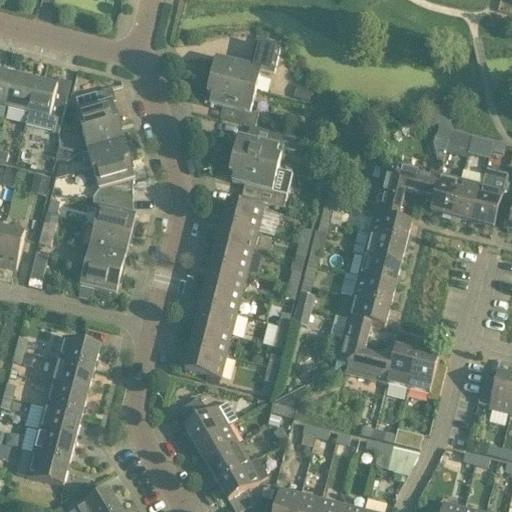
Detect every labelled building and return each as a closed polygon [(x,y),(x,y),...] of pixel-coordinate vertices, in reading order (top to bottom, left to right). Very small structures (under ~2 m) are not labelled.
[(211,82),(256,94),(259,80),(255,79),(256,71),(275,76),(282,46),(256,39),(252,56),(249,68),(216,60),(211,82)] [(0,75),(0,108),(7,110),(15,79),(0,75)] [(15,79),(7,110),(28,115),(36,84),(15,79)] [(256,94),(211,82),(207,97),(212,98),(210,106),(246,115),(243,127),(255,130),(258,117),(250,115),(256,94)] [(70,92),(36,84),(28,115),(29,115),(25,129),(59,137),(70,92)] [(313,94),(306,92),(301,90),(297,101),(309,105),(313,94)] [(82,133),(118,123),(112,103),(99,107),(96,96),(76,102),(79,113),(77,113),(82,133)] [(88,153),(123,143),(118,123),(82,133),(88,153)] [(449,145),(451,136),(439,132),(437,142),(449,145)] [(292,139),(286,138),(274,135),(271,147),(238,138),(233,161),(278,172),(281,158),(277,157),(279,149),(288,152),(292,139)] [(451,136),(449,145),(448,148),(469,153),(472,141),(451,136)] [(472,141),(469,153),(490,158),(493,146),(482,144),(472,141)] [(93,173),(129,162),(123,143),(88,153),(93,173)] [(493,146),(490,158),(491,155),(504,159),(506,149),(493,146)] [(67,164),(69,153),(59,150),(57,161),(67,164)] [(69,153),(67,164),(68,164),(80,155),(69,153)] [(333,173),(344,175),(348,155),(337,153),(333,173)] [(0,163),(7,166),(9,158),(0,155),(0,163)] [(265,206),(277,209),(284,210),(293,177),(278,173),(278,172),(233,161),(229,175),(234,176),(232,184),(268,194),(265,206)] [(93,173),(99,193),(94,200),(133,200),(133,183),(135,183),(129,162),(93,173)] [(398,167),(395,177),(405,193),(434,200),(431,214),(431,215),(441,178),(398,167)] [(67,170),(61,168),(57,182),(69,179),(67,170)] [(18,173),(8,171),(3,188),(13,191),(18,173)] [(385,174),(374,217),(411,226),(412,225),(398,222),(405,193),(395,177),(385,174)] [(31,196),(46,199),(51,181),(36,177),(31,196)] [(441,178),(431,215),(452,220),(461,183),(441,178)] [(461,183),(452,220),(473,225),(482,188),(461,183)] [(482,188),(473,225),(494,230),(504,193),(482,188)] [(326,205),(335,207),(338,195),(329,193),(326,205)] [(95,229),(131,238),(136,218),(133,217),(133,200),(109,201),(94,200),(93,201),(94,207),(100,209),(95,229)] [(48,217),(59,220),(58,219),(61,206),(51,204),(48,217)] [(221,226),(258,235),(263,213),(227,204),(221,226)] [(320,225),(330,228),(335,207),(326,205),(324,214),(320,225)] [(42,237),(54,240),(59,220),(48,217),(42,237)] [(369,238),(406,247),(411,226),(374,217),(369,238)] [(314,246),(325,249),(327,239),(332,240),(335,229),(330,228),(320,225),(314,246)] [(216,246),(253,256),(258,235),(221,226),(216,246)] [(90,249),(126,258),(131,238),(95,229),(90,249)] [(3,231),(0,244),(0,268),(16,273),(25,236),(3,231)] [(299,245),(309,248),(313,235),(302,232),(299,245)] [(54,240),(42,237),(39,248),(51,251),(54,240)] [(364,258),(401,268),(406,247),(369,238),(364,258)] [(294,266),(304,269),(309,248),(299,245),(294,266)] [(211,267),(247,277),(253,256),(216,246),(211,267)] [(308,267),(317,269),(319,258),(322,258),(325,249),(314,246),(311,255),(308,267)] [(85,269),(121,278),(126,258),(90,249),(85,269)] [(37,257),(31,277),(30,282),(42,285),(48,260),(37,257)] [(358,279),(396,289),(401,268),(364,258),(358,279)] [(289,287),(299,290),(302,276),(304,269),(294,266),(289,287)] [(206,288),(242,297),(247,277),(211,267),(206,288)] [(303,288),(312,290),(317,269),(308,267),(303,288)] [(121,278),(85,269),(80,289),(116,298),(121,278)] [(353,300),(390,309),(396,289),(358,279),(353,300)] [(299,290),(289,287),(285,301),(295,304),(299,290)] [(200,309),(237,318),(242,297),(206,288),(200,309)] [(298,309),(312,312),(315,300),(310,299),(312,290),(303,288),(298,309)] [(94,292),(80,289),(78,299),(91,302),(94,292)] [(385,330),(390,309),(353,300),(348,321),(385,330)] [(195,330),(231,339),(237,318),(200,309),(195,330)] [(312,312),(298,309),(293,326),(308,330),(312,312)] [(278,329),(288,331),(291,319),(282,316),(278,329)] [(343,342),(341,348),(338,348),(336,350),(334,358),(335,360),(338,361),(337,364),(347,366),(363,356),(371,328),(385,331),(385,330),(348,321),(348,322),(336,319),(330,339),(343,342)] [(288,331),(278,329),(273,351),(283,353),(288,331)] [(190,351),(226,360),(231,339),(195,330),(190,351)] [(63,340),(57,364),(94,373),(100,349),(63,340)] [(19,341),(16,353),(24,355),(28,343),(19,341)] [(363,356),(347,366),(345,376),(387,387),(397,350),(396,350),(392,364),(363,356)] [(397,350),(387,387),(408,392),(417,355),(397,350)] [(226,360),(190,351),(184,373),(221,382),(226,360)] [(21,367),(24,355),(16,353),(13,365),(21,367)] [(417,355),(408,392),(429,398),(428,402),(439,405),(447,371),(437,368),(439,360),(417,355)] [(31,370),(34,359),(25,357),(23,368),(31,370)] [(268,371),(278,373),(281,361),(271,358),(268,371)] [(51,387),(88,396),(94,373),(57,364),(51,387)] [(278,373),(268,371),(265,385),(274,387),(278,373)] [(510,418),(511,410),(511,379),(498,375),(496,382),(489,409),(488,413),(510,418)] [(486,379),(479,407),(489,409),(496,382),(486,379)] [(7,387),(4,399),(12,401),(15,389),(7,387)] [(45,410),(82,420),(88,396),(51,387),(45,410)] [(276,408),(285,410),(298,413),(298,416),(304,417),(311,389),(276,407),(276,408)] [(356,438),(374,442),(376,433),(372,432),(379,401),(365,398),(356,438)] [(9,414),(12,401),(4,399),(0,411),(9,414)] [(195,448),(228,429),(238,423),(228,406),(218,412),(217,410),(208,415),(200,401),(180,413),(187,427),(184,429),(195,448)] [(282,420),(285,410),(276,408),(276,407),(274,406),(271,416),(282,420)] [(39,433),(76,443),(82,420),(45,410),(39,433)] [(282,420),(295,423),(296,423),(298,416),(298,413),(285,410),(282,420)] [(488,413),(486,422),(502,426),(505,417),(488,413)] [(280,421),(271,418),(268,427),(278,430),(280,421)] [(228,429),(195,448),(206,467),(239,447),(228,429)] [(315,441),(317,432),(305,429),(301,447),(313,450),(315,441)] [(317,432),(315,441),(327,444),(330,435),(317,432)] [(33,456),(70,466),(76,443),(39,433),(33,456)] [(396,438),(394,447),(420,454),(425,440),(398,434),(396,438)] [(0,435),(0,447),(9,450),(12,438),(0,435)] [(396,438),(385,435),(383,444),(394,447),(396,438)] [(349,449),(351,440),(339,437),(337,446),(349,449)] [(378,458),(380,448),(368,445),(365,454),(378,458)] [(0,461),(6,463),(9,450),(0,447),(0,461)] [(239,447),(206,467),(217,485),(250,466),(239,447)] [(378,458),(375,470),(388,474),(389,471),(392,461),(394,452),(380,448),(378,458)] [(499,461),(501,453),(490,450),(488,458),(499,461)] [(511,455),(501,453),(499,461),(511,464),(511,463),(511,455)] [(63,490),(70,466),(33,456),(26,480),(63,490)] [(475,469),(478,460),(466,457),(463,467),(475,469)] [(478,460),(475,469),(488,472),(490,463),(478,460)] [(257,462),(250,466),(217,485),(228,504),(229,504),(233,511),(247,511),(256,507),(247,493),(268,481),(257,462)] [(405,479),(406,475),(396,472),(395,476),(393,485),(403,487),(405,479)] [(297,511),(301,497),(279,491),(274,511),(297,511)] [(75,511),(120,511),(108,492),(75,511)] [(301,497),(297,511),(319,511),(322,502),(301,497)] [(322,502),(319,511),(341,511),(343,508),(322,502)]
